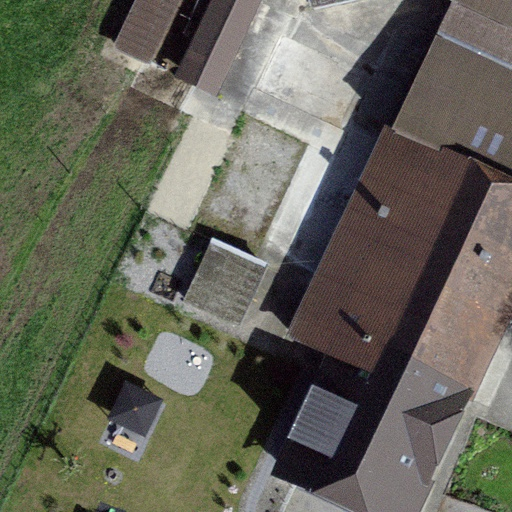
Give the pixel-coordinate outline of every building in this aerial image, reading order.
[(136,0),(114,45),(145,62),(176,0),(136,0)] [(262,0),(213,0),(175,81),(216,100),(262,0)] [(511,0),(311,0),(313,9),(352,0),(452,0),(511,26),(511,0)] [(511,67),(438,34),(296,343),(329,358),(270,485),(330,511),(428,511),(511,331),(511,67)] [(318,148),(236,110),(178,236),(259,273),(318,148)]
